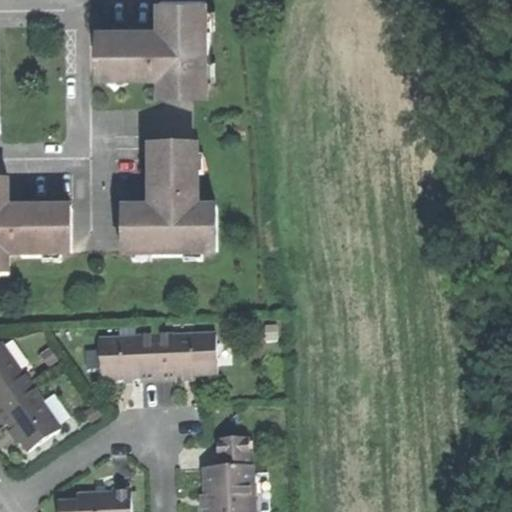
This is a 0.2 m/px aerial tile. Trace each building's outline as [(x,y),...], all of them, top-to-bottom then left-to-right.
[(207,81),(207,63),(212,63),(212,30),(207,30),(207,11),(207,1),(164,1),(164,29),(102,29),(102,51),(101,73),(113,73),(130,73),(130,78),(152,78),(152,74),(165,74),(165,96),(207,96),(207,81)] [(217,11),(207,11),(207,30),(212,30),(217,30),(217,11)] [(218,63),(212,63),(207,63),(207,81),(218,81),(218,63)] [(130,83),(130,78),(130,73),(113,73),(113,83),(130,83)] [(204,252),(219,252),(219,209),(196,209),(195,197),(200,197),(200,176),(200,175),(194,175),(194,158),(194,147),(152,147),(152,204),(152,211),(123,211),(123,253),(134,253),(151,253),(151,258),(152,258),(185,258),(186,258),(186,252),(204,252)] [(205,158),(194,158),(194,175),(200,175),(200,176),(205,176),(205,158)] [(74,253),(73,210),(16,211),(10,211),(10,182),(0,182),(0,277),(11,277),(10,255),(22,255),(22,259),(44,258),(46,258),(46,254),(62,254),(74,253)] [(204,263),(204,252),(186,252),(186,258),(185,258),(185,263),(204,263)] [(152,264),(152,258),(151,258),(151,253),(134,253),(134,264),(152,264)] [(62,264),(62,254),(46,254),(46,258),(44,258),(44,264),(62,264)] [(188,379),(218,377),(216,344),(174,346),(174,342),(155,343),(157,383),(174,383),(174,380),(188,379)] [(140,384),(157,383),(155,343),(139,344),(139,347),(99,348),(100,382),(118,381),(140,381),(140,384)] [(0,412),(33,391),(25,377),(22,378),(4,349),(0,351),(0,412)] [(44,406),(33,391),(0,412),(0,431),(1,433),(5,431),(12,441),(24,461),(60,437),(42,408),(44,406)] [(206,495),(206,508),(255,506),(253,476),(251,476),(250,447),(219,448),(220,476),(205,477),(206,495)] [(131,511),(131,498),(112,498),(113,501),(78,503),(78,510),(61,511),(131,511)]
